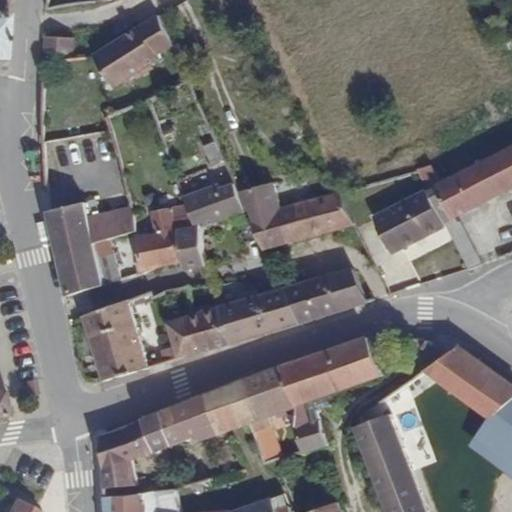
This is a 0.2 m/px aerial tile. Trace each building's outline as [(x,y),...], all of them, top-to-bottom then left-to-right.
[(0,61),(6,62),(8,15),(0,14),(0,61)] [(178,52),(162,19),(140,33),(158,63),(178,52)] [(158,63),(140,33),(96,58),(100,69),(113,92),(134,80),(149,70),(159,65),(158,63)] [(77,58),(77,38),(44,37),(43,56),(77,58)] [(137,84),(151,73),(149,70),(134,80),(137,84)] [(234,172),(226,154),(216,158),(225,177),(234,172)] [(464,220),(511,196),(511,154),(447,188),(434,194),(382,216),(398,253),(451,231),(449,226),(464,220)] [(447,188),(436,167),(423,170),(434,194),(447,188)] [(285,210),(277,184),(244,194),(256,219),(285,210)] [(250,211),(244,194),(240,185),(225,192),(223,186),(208,192),(220,222),(250,211)] [(220,222),(208,192),(188,200),(190,206),(200,229),(204,228),(208,227),(220,222)] [(360,232),(342,194),(285,210),(256,219),(270,249),(343,227),(350,238),(360,232)] [(105,287),(95,238),(90,214),(87,204),(49,211),(66,298),(105,287)] [(187,261),(180,233),(200,229),(190,206),(180,208),(179,215),(148,217),(145,211),(134,212),(136,231),(142,275),(159,267),(180,263),(187,261)] [(136,231),(134,212),(132,207),(90,214),(95,238),(111,236),(136,231)] [(478,250),(464,220),(449,226),(451,231),(463,256),(476,251),(478,250)] [(209,265),(204,228),(200,229),(180,233),(187,261),(190,266),(194,267),(209,265)] [(120,283),(111,236),(95,238),(105,287),(120,283)] [(482,266),(476,251),(463,256),(469,270),(482,266)] [(435,268),(434,272),(435,275),(437,276),(439,277),(442,277),(445,275),(446,271),(444,267),(440,266),(435,268)] [(371,304),(355,267),(288,288),(305,324),(371,304)] [(205,353),(193,318),(200,315),(192,288),(173,287),(165,293),(160,296),(164,309),(171,309),(173,319),(169,321),(180,360),(191,357),(205,353)] [(305,324),(288,288),(228,308),(229,315),(240,343),(273,333),(305,324)] [(164,309),(160,296),(157,291),(134,299),(141,317),(164,309)] [(151,369),(130,300),(84,316),(105,382),(151,369)] [(240,343),(229,315),(228,308),(224,300),(217,303),(219,310),(200,315),(193,318),(205,353),(240,343)] [(339,395),(385,379),(376,349),(379,347),(375,339),(282,369),(295,409),(293,423),(303,457),(331,449),(320,417),(346,409),(339,395)] [(411,363),(434,351),(432,347),(420,342),(414,341),(395,340),(411,363)] [(511,411),(511,385),(472,355),(465,352),(461,351),(362,416),(360,439),(364,445),(365,450),(367,454),(388,511),(427,511),(419,488),(394,418),(409,406),(443,384),(490,416),(491,425),(498,432),(511,411)] [(295,409),(282,369),(249,381),(262,420),(256,422),(260,432),(276,426),(273,417),(292,412),(288,422),(293,423),(295,409)] [(147,455),(207,433),(211,438),(245,427),(256,422),(262,420),(249,381),(101,435),(105,489),(151,481),(150,471),(147,455)] [(9,386),(11,402),(34,399),(32,383),(9,386)] [(436,481),(409,406),(394,418),(419,488),(436,481)] [(511,411),(498,432),(482,452),(511,474),(511,411)] [(260,432),(256,422),(245,427),(258,466),(270,461),(260,432)] [(364,445),(360,439),(352,441),(357,453),(365,450),(364,445)] [(218,478),(213,458),(185,464),(189,485),(193,485),(218,478)] [(178,477),(176,467),(150,471),(151,481),(178,477)] [(236,471),(235,475),(236,478),(241,480),(244,479),(246,477),(246,473),(244,470),(243,469),(239,469),(236,471)] [(292,511),(286,498),(278,501),(274,496),(229,511),(225,511),(198,511),(193,485),(189,485),(181,486),(184,511),(292,511)] [(161,511),(161,505),(168,505),(168,511),(184,511),(181,486),(105,499),(106,511),(161,511)] [(343,511),(338,497),(300,511),(343,511)] [(30,511),(9,500),(3,511),(30,511)]
